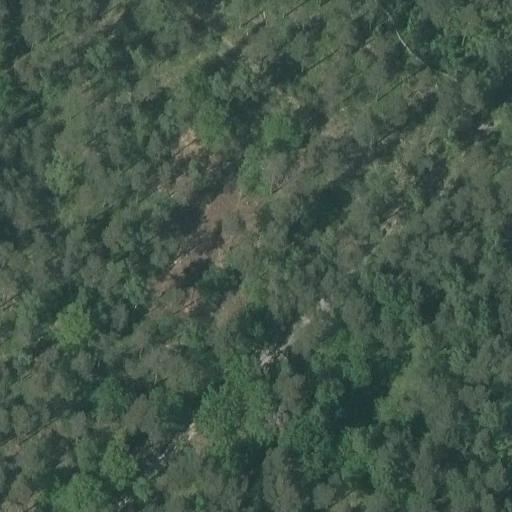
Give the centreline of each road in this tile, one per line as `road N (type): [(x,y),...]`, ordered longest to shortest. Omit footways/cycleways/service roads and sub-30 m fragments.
road 1 (track): [(135,511),(511,133)]
road 2 (track): [(418,224),(153,0)]
